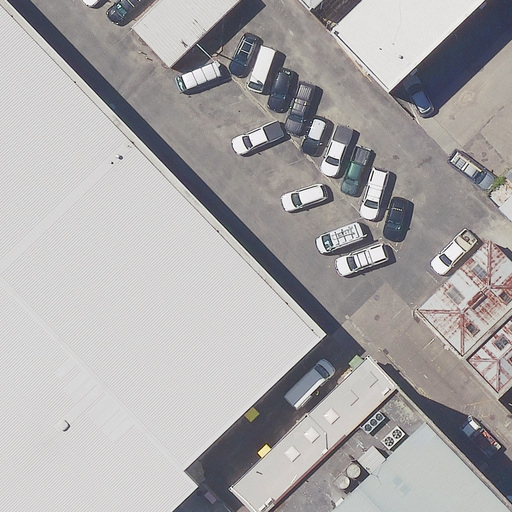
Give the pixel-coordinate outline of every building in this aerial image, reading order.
[(217,0),(336,127),(456,16),(441,0),(217,0)] [(284,366),(0,64),(0,338),(147,495),(284,366)] [(511,383),(511,316),(466,268),(382,346),(462,430),(511,383)] [(163,511),(147,495),(0,338),(0,511),(163,511)] [(449,511),(372,430),(283,511),(449,511)] [(511,481),(511,444),(493,462),(511,481)]
